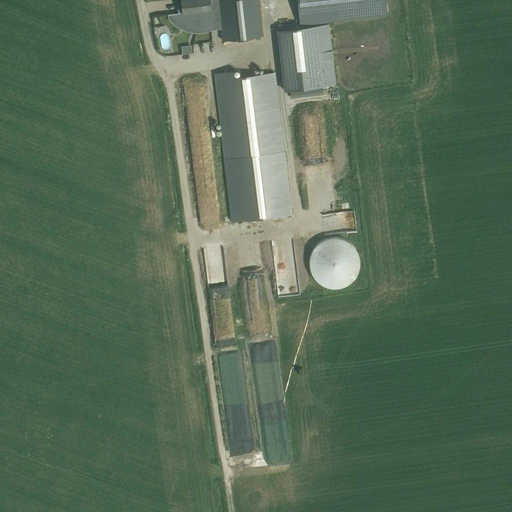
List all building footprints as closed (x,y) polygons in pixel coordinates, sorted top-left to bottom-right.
[(262,37),(258,0),(215,0),(209,1),(208,0),(187,0),(181,1),(182,9),(172,10),(174,23),(181,23),(180,14),(182,14),(189,13),(190,24),(194,23),(194,26),(221,23),(223,41),(262,37)] [(388,16),(385,0),(296,0),(300,27),(388,16)] [(335,85),(329,26),(279,32),(286,91),(335,85)] [(231,78),(231,72),(215,74),(234,221),(292,214),(274,73),(231,78)] [(194,125),(205,124),(202,88),(192,89),(194,125)]
